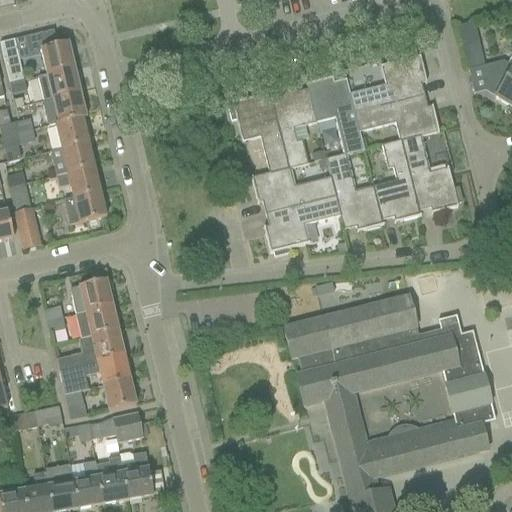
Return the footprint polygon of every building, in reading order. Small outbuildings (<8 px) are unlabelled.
[(10,0),(0,0),(0,10),(12,7),(10,0)] [(467,73),(483,69),(472,22),(456,26),(467,73)] [(25,40),(28,56),(40,54),(45,78),(74,72),(68,46),(56,49),(53,33),(25,40)] [(23,83),(18,62),(13,42),(0,45),(0,51),(3,65),(6,76),(9,88),(16,87),(16,84),(23,83)] [(385,88),(348,97),(353,116),(423,99),(418,81),(424,80),(419,60),(415,61),(414,56),(401,59),(402,64),(380,69),(385,88)] [(511,111),(511,56),(506,67),(502,64),(483,69),(486,82),(487,82),(490,92),(496,96),(494,100),(511,111)] [(79,96),(74,72),(45,78),(38,80),(43,104),(79,96)] [(26,94),(23,83),(16,84),(16,87),(9,88),(11,98),(26,94)] [(325,83),(305,88),(306,93),(315,126),(334,122),(343,158),(361,154),(357,136),(358,135),(353,116),(348,97),(345,83),(333,86),(326,88),(325,83)] [(288,92),(268,97),(269,102),(270,102),(287,172),(289,172),(300,169),(307,167),(301,143),(296,145),(293,132),(315,126),(306,93),(295,95),(289,97),(288,92)] [(79,96),(43,104),(49,129),(55,127),(82,121),(85,121),(79,96)] [(427,117),(423,99),(353,116),(358,135),(393,127),(397,145),(399,145),(419,140),(438,136),(433,116),(427,117)] [(232,110),(227,111),(230,124),(235,123),(240,142),(240,145),(259,140),(268,176),(268,177),(287,172),(270,102),(269,102),(258,105),(252,106),(251,101),(231,106),(232,110)] [(87,146),(82,121),(55,127),(61,153),(59,153),(87,146)] [(28,123),(14,127),(17,139),(24,137),(23,135),(31,133),(28,123)] [(14,127),(0,129),(0,140),(0,141),(2,141),(2,140),(9,138),(9,141),(17,139),(14,127)] [(34,145),(31,133),(23,135),(24,137),(17,139),(20,148),(34,145)] [(2,141),(0,141),(6,166),(18,163),(19,160),(17,149),(20,148),(17,139),(9,141),(9,138),(2,140),(2,141)] [(419,140),(399,145),(418,215),(430,212),(436,210),(437,215),(457,210),(455,203),(460,202),(456,188),(451,190),(447,172),(428,176),(419,140)] [(393,184),(371,190),(380,224),(381,224),(392,221),(398,219),(400,225),(419,220),(418,215),(399,145),(397,145),(379,150),(385,172),(390,171),(393,184)] [(87,146),(61,153),(67,177),(93,171),(87,146)] [(343,158),(325,163),(329,181),(330,181),(335,200),(340,220),(339,220),(342,234),(355,230),(361,229),(362,234),(382,229),(381,224),(380,224),(371,190),(352,194),(343,158)] [(99,196),(93,171),(67,177),(55,180),(57,190),(69,187),(72,202),(99,196)] [(268,176),(250,180),(255,201),(260,199),(261,206),(264,218),(335,200),(330,181),(329,181),(304,187),(293,190),(289,172),(287,172),(268,177),(268,176)] [(7,180),(10,192),(17,191),(16,188),(23,186),(21,177),(7,180)] [(17,191),(10,192),(14,211),(28,208),(23,186),(16,188),(17,191)] [(105,220),(99,196),(72,202),(62,204),(68,229),(78,227),(105,221),(105,220)] [(269,235),(264,237),(269,256),(272,256),(274,260),(287,257),(286,252),(308,247),(303,228),(339,220),(340,220),(335,200),(264,218),(267,230),(269,235)] [(31,212),(29,213),(15,216),(24,252),(40,248),(31,212)] [(0,245),(13,242),(6,214),(0,215),(0,245)] [(70,293),(76,318),(112,309),(106,284),(70,293)] [(297,361),(301,377),(295,379),(303,410),(324,405),(350,511),(391,511),(387,492),(377,494),(374,482),(487,454),(480,428),(494,424),(472,335),(460,338),(456,320),(437,324),(439,333),(417,339),(407,300),(283,331),(291,363),(297,361)] [(117,333),(112,309),(76,318),(81,342),(117,333)] [(44,315),(46,325),(54,324),(54,322),(60,320),(58,312),(44,315)] [(63,332),(60,320),(54,322),(54,324),(46,325),(49,336),(63,332)] [(123,358),(117,333),(81,342),(84,355),(55,362),(56,364),(58,375),(66,373),(65,371),(72,370),(123,358)] [(129,382),(123,358),(72,370),(65,371),(66,373),(58,375),(64,399),(88,394),(83,378),(98,374),(101,389),(129,382)] [(135,408),(129,382),(101,389),(107,415),(135,408)] [(70,424),(84,420),(82,410),(68,413),(70,424)] [(59,411),(34,416),(35,422),(38,422),(40,430),(62,426),(59,411)] [(34,416),(24,418),(27,433),(40,430),(38,422),(35,422),(34,416)] [(137,416),(112,422),(115,438),(118,447),(143,441),(137,416)] [(112,422),(102,425),(105,440),(115,438),(112,422)] [(99,426),(87,428),(88,436),(91,435),(92,443),(101,441),(99,426)] [(87,428),(77,430),(80,445),(92,443),(91,435),(88,436),(87,428)] [(145,457),(132,460),(127,457),(120,458),(121,461),(129,505),(153,500),(145,457)] [(110,478),(98,480),(103,509),(129,505),(121,461),(107,463),(110,478)] [(98,480),(96,469),(94,469),(93,466),(82,468),(84,483),(73,485),(78,511),(87,511),(103,509),(98,480)] [(69,469),(45,473),(46,476),(52,511),(78,511),(73,485),(71,486),(69,469)] [(35,492),(23,494),(26,511),(52,511),(46,476),(32,478),(35,492)] [(26,511),(23,494),(0,498),(0,511),(26,511)]
